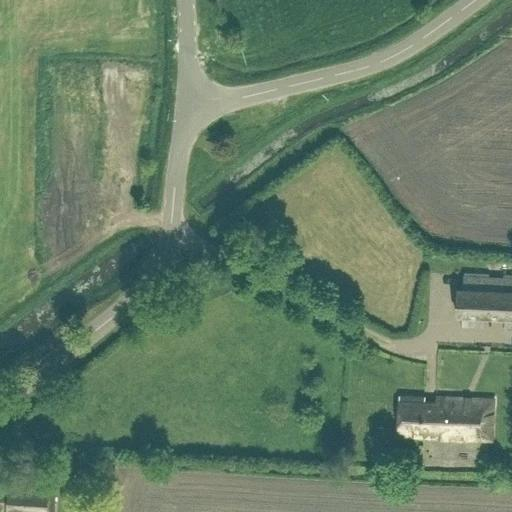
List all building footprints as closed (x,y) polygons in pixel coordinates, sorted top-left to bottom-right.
[(232,120),(242,137),(255,129),(245,113),(232,120)] [(263,261),(270,251),(256,242),(249,252),(263,261)] [(455,314),(461,315),(460,325),(484,326),(484,315),(504,316),(504,327),(511,327),(511,275),(463,273),(462,284),(456,283),(455,314)] [(494,398),(399,393),(397,434),(491,439),(494,398)] [(73,466),(72,481),(93,482),(93,467),(73,466)] [(49,511),(52,481),(30,479),(29,487),(6,485),(7,481),(0,480),(0,511),(49,511)]
